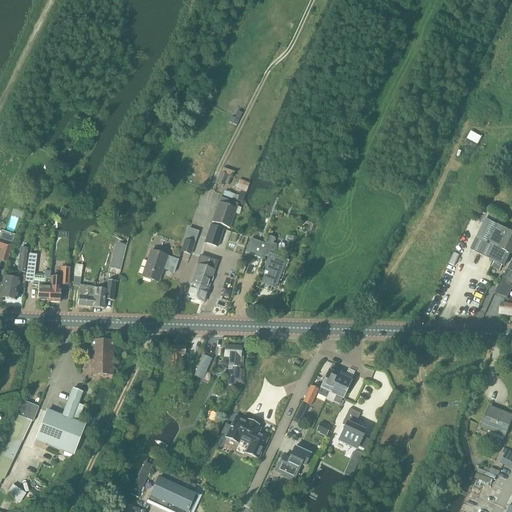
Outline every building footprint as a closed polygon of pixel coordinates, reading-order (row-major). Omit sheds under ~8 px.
[(201,100),(199,105),(206,109),(209,104),(206,103),(201,100)] [(235,128),(239,121),(234,118),(231,126),(235,128)] [(467,140),(478,145),(482,138),(471,132),(467,140)] [(64,170),(69,160),(58,156),(53,166),(64,170)] [(221,174),(218,182),(217,183),(217,184),(224,186),(225,184),(229,185),(232,178),(227,176),(221,174)] [(250,183),(249,183),(239,179),(235,190),(240,192),(239,196),(237,201),(243,203),(244,200),(250,183)] [(227,200),(220,197),(219,202),(212,222),(230,228),(235,213),(239,215),(241,208),(238,207),(239,204),(227,200)] [(68,210),(64,209),(61,208),(57,219),(60,220),(64,221),(68,210)] [(477,238),(471,251),(494,262),(502,265),(503,266),(509,254),(511,247),(511,232),(500,227),(485,220),(477,238)] [(218,247),(223,229),(210,225),(204,243),(218,247)] [(191,255),(199,231),(188,227),(181,252),(191,255)] [(277,246),(273,244),(275,239),(268,236),(265,245),(251,240),(246,254),(259,259),(261,256),(268,258),(259,282),(275,288),(285,260),(273,256),(276,249),(277,246)] [(0,240),(0,248),(1,249),(0,253),(0,260),(6,262),(11,244),(0,240)] [(120,270),(126,246),(116,244),(110,268),(120,270)] [(26,274),(28,255),(29,248),(19,247),(16,273),(26,274)] [(174,273),(178,260),(151,251),(143,277),(158,282),(162,269),(174,273)] [(454,267),(459,256),(454,253),(449,264),(454,267)] [(35,255),(28,255),(26,274),(25,282),(33,283),(33,285),(38,286),(38,295),(36,295),(36,300),(37,300),(37,301),(49,302),(50,277),(51,272),(44,271),(44,275),(34,274),(34,267),(35,255)] [(203,303),(214,270),(217,262),(200,256),(186,297),(203,303)] [(68,284),(69,269),(61,269),(60,278),(50,277),(49,302),(60,302),(61,284),(68,284)] [(4,278),(0,297),(16,300),(20,281),(4,278)] [(95,288),(93,307),(104,309),(105,299),(113,300),(115,282),(108,281),(107,289),(95,288)] [(80,287),(78,306),(93,307),(95,288),(80,286),(80,287)] [(511,300),(509,300),(508,300),(508,304),(506,304),(502,303),(500,315),(511,316),(511,300)] [(112,373),(114,341),(92,340),(91,364),(100,364),(100,373),(112,373)] [(243,367),(243,357),(240,357),(241,347),(225,346),(225,357),(229,357),(228,366),(232,366),(232,376),(227,376),(227,385),(235,385),(236,384),(243,384),(244,370),(239,369),(240,366),(243,367)] [(162,347),(150,374),(161,379),(166,368),(175,372),(184,352),(172,347),(171,351),(162,347)] [(209,363),(201,359),(192,379),(200,383),(209,363)] [(186,360),(166,398),(176,403),(195,365),(186,360)] [(329,372),(318,395),(326,399),(329,392),(337,375),(329,372)] [(337,375),(329,392),(337,396),(334,403),(339,406),(350,382),(337,375)] [(310,406),(317,391),(310,387),(303,403),(310,406)] [(78,422),(83,407),(78,405),(82,393),(73,390),(62,417),(48,411),(37,440),(74,454),(85,425),(78,422)] [(33,423),(39,408),(24,402),(19,417),(33,423)] [(309,408),(303,406),(295,424),(301,426),(309,408)] [(505,436),(511,419),(511,417),(489,408),(482,427),(505,436)] [(345,427),(340,438),(357,447),(364,450),(368,440),(362,437),(365,431),(354,426),(360,414),(349,409),(342,425),(345,427)] [(220,417),(214,414),(211,420),(216,423),(220,417)] [(255,437),(257,434),(254,433),(257,426),(247,421),(246,423),(236,418),(232,426),(231,425),(230,428),(231,429),(227,438),(237,443),(239,439),(251,444),(246,453),(257,458),(265,442),(255,437)] [(320,422),(316,431),(326,436),(330,427),(320,422)] [(8,436),(0,452),(0,484),(2,479),(4,480),(22,442),(19,441),(8,436)] [(303,470),(310,455),(299,450),(294,462),(283,457),(275,472),(293,481),(299,468),(303,470)] [(134,463),(137,456),(127,451),(124,458),(134,463)] [(358,461),(360,456),(360,455),(353,452),(351,458),(354,459),(358,461)] [(511,457),(504,454),(500,463),(511,468),(511,469),(511,467),(511,457)] [(166,510),(180,480),(164,473),(161,480),(159,479),(151,496),(150,496),(147,501),(166,510)] [(170,511),(192,511),(194,509),(189,507),(195,495),(192,494),(195,487),(180,480),(166,510),(170,511)] [(32,500),(35,496),(29,492),(26,495),(32,500)]
